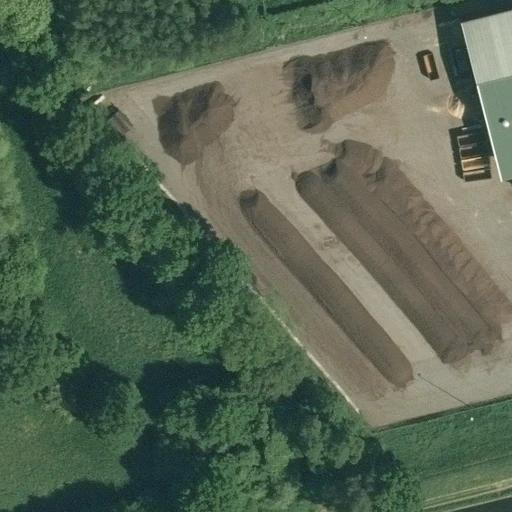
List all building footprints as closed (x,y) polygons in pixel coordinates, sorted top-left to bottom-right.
[(511,5),(461,19),(476,78),(490,133),(511,127),(511,5)] [(332,51),(363,48),(362,38),(330,42),(332,51)] [(323,51),(300,59),(303,70),(327,63),(323,51)] [(272,66),(274,76),(290,72),(288,62),(272,66)] [(399,64),(384,72),(391,83),(405,74),(399,64)] [(481,161),(506,162),(506,147),(482,145),(481,161)] [(511,238),(502,241),(505,254),(511,252),(511,238)]
